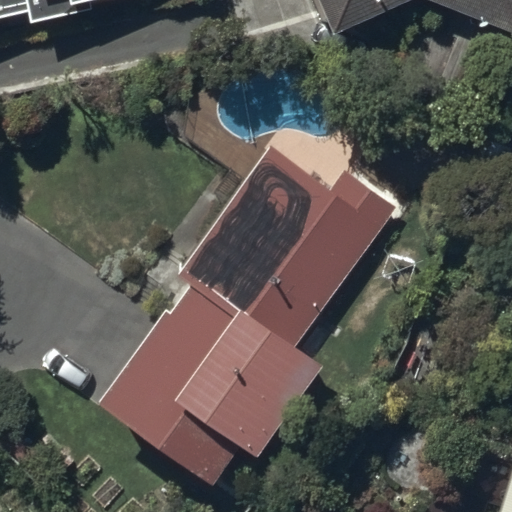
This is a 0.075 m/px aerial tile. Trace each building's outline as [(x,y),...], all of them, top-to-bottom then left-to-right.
[(0,0),(0,27),(20,22),(24,37),(92,19),(90,10),(126,0),(0,0)] [(511,0),(310,0),(331,47),(418,8),(511,44),(511,0)] [(290,357),(390,214),(340,179),(329,195),(315,185),(324,173),(295,153),(284,169),(265,156),(173,287),(186,296),(166,325),(162,322),(90,424),(200,500),(231,457),(250,471),(317,376),(290,357)] [(511,511),(511,468),(498,511),(511,511)] [(0,511),(33,511),(31,508),(25,511),(9,511),(0,498),(0,511)]
